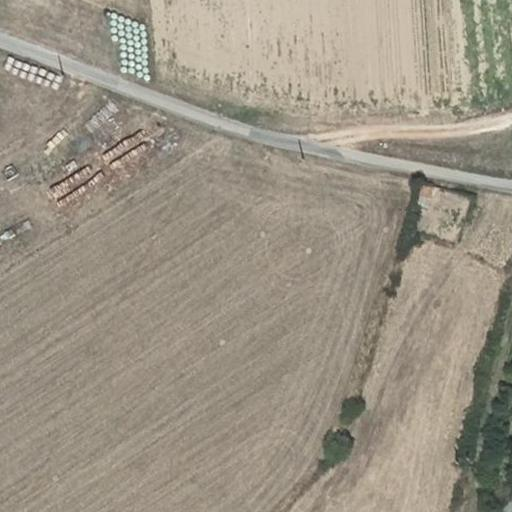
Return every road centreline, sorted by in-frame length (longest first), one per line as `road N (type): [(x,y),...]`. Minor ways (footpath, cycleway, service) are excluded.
road 1 (residential): [(0,41),(315,155),(511,186)]
road 2 (track): [(468,511),(469,474),(511,292)]
road 3 (track): [(511,122),(473,133),(366,133),(294,148)]
